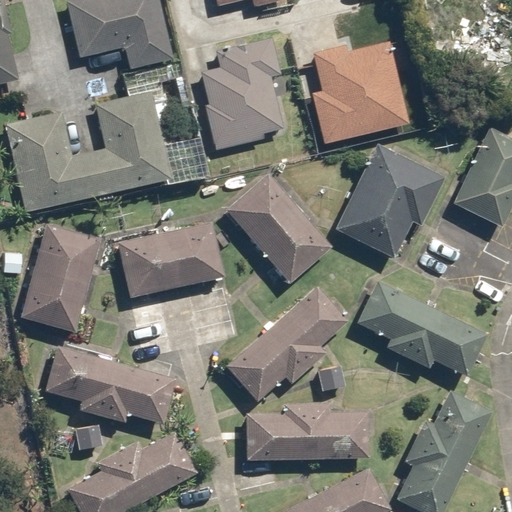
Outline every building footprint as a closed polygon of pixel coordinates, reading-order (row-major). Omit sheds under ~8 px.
[(0,0),(0,82),(19,78),(0,0)] [(124,46),(130,71),(175,60),(160,0),(63,0),(77,58),(124,46)] [(270,77),(280,74),(271,39),(218,52),(221,66),(201,71),(208,103),(203,105),(214,149),(283,132),(270,77)] [(347,52),(346,45),(313,53),(322,90),(312,93),(324,144),(409,123),(390,42),(347,52)] [(71,157),(60,111),(4,125),(25,213),(171,178),(150,89),(92,104),(103,149),(71,157)] [(511,133),(488,122),(448,205),(458,209),(452,221),(494,241),(511,202),(511,133)] [(336,231),(389,256),(407,217),(422,224),(446,175),(378,142),(336,231)] [(262,175),(220,213),(286,285),(328,246),(262,175)] [(48,221),(19,314),(74,331),(103,238),(48,221)] [(212,222),(117,243),(129,298),(224,277),(212,222)] [(25,253),(4,250),(1,276),(22,279),(25,253)] [(490,332),(378,279),(357,323),(389,339),(386,344),(430,365),(433,358),(469,375),(490,332)] [(318,286),(225,363),(255,399),(283,375),(290,383),(327,353),(320,345),(348,322),(318,286)] [(175,378),(57,344),(44,389),(78,399),(75,408),(126,422),(129,413),(162,423),(175,378)] [(340,364),(316,372),(323,392),(347,383),(340,364)] [(414,511),(443,511),(493,409),(447,387),(430,423),(423,420),(405,458),(412,461),(393,501),(414,511)] [(246,412),(246,460),(365,459),(365,412),(330,412),(330,403),(283,404),(283,412),(246,412)] [(99,422),(73,427),(78,450),(103,445),(99,422)] [(95,462),(100,470),(67,489),(79,511),(120,511),(195,472),(173,431),(141,449),(136,440),(95,462)] [(370,466),(276,511),(388,511),(391,511),(370,466)]
